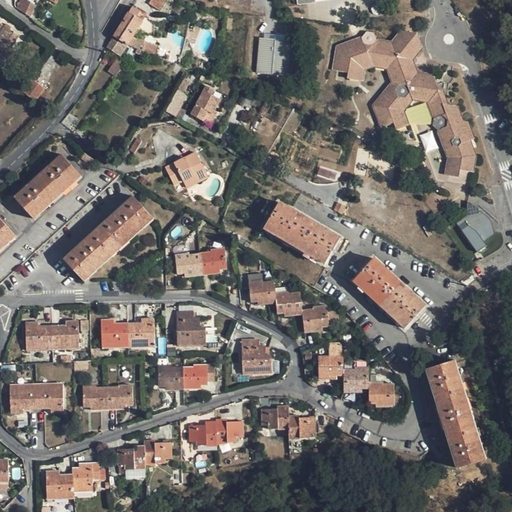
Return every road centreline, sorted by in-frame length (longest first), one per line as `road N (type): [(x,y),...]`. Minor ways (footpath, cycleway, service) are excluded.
road 1 (residential): [(291,385),(379,425),(410,422),(419,402),(416,368),(403,344),(337,278),(353,247),(363,244),(448,297),(511,264)]
road 2 (residential): [(291,385),(295,351),(286,338),(209,299),(0,301)]
road 3 (residential): [(28,452),(291,385)]
road 4 (residential): [(511,199),(459,51)]
road 5 (unknown): [(53,122),(116,169),(141,168),(187,147)]
road 6 (unclassified): [(0,176),(53,122),(91,62)]
